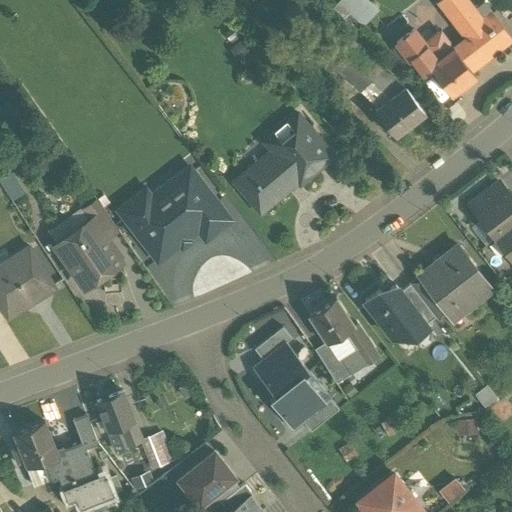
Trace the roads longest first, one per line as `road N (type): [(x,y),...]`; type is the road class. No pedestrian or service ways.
road 1 (residential): [(499,131),(342,248),(198,318)]
road 2 (residential): [(198,318),(229,397),(312,511)]
road 3 (residential): [(198,318),(0,396)]
